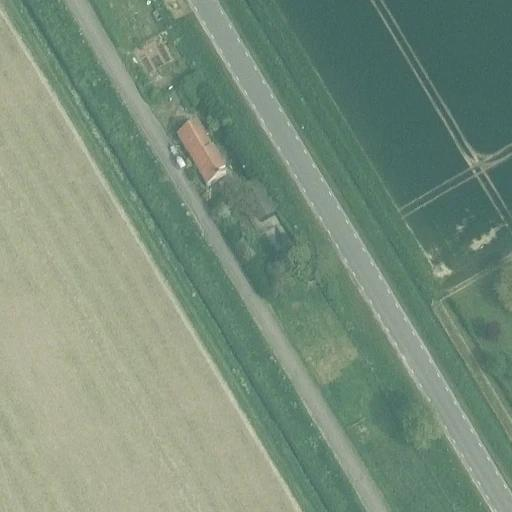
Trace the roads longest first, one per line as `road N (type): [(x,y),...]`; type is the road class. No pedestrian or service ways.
road 1 (tertiary): [(506,511),(201,0)]
road 2 (unclassified): [(378,511),(75,0)]
